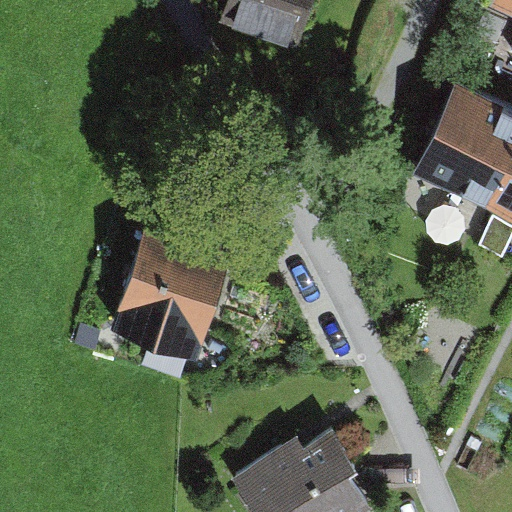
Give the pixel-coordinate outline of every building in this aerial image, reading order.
[(309,0),(232,0),(226,17),(295,41),(309,0)] [(511,0),(499,0),(497,5),(511,11),(511,0)] [(511,112),(460,87),(419,170),(511,215),(511,112)] [(511,232),(511,225),(494,217),(480,245),(501,255),(511,232)] [(222,251),(148,229),(123,311),(197,333),(222,251)] [(351,454),(329,419),(301,437),(293,424),(234,461),(266,511),(348,511),(364,502),(339,462),(351,454)]
